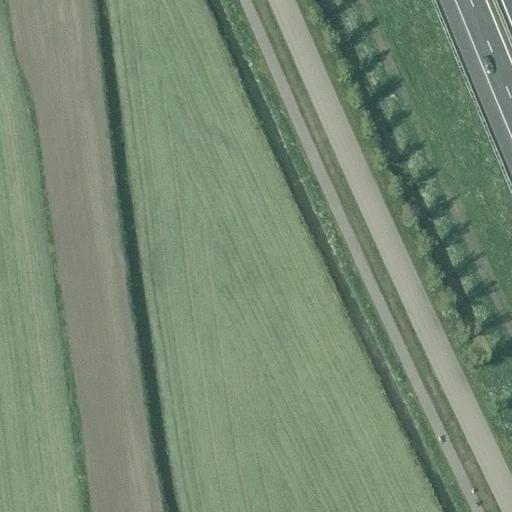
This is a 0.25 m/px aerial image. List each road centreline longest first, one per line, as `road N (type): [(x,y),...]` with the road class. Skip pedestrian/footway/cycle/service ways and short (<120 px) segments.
road 1 (tertiary): [(511,501),(281,0)]
road 2 (motorway): [(464,0),(511,121)]
